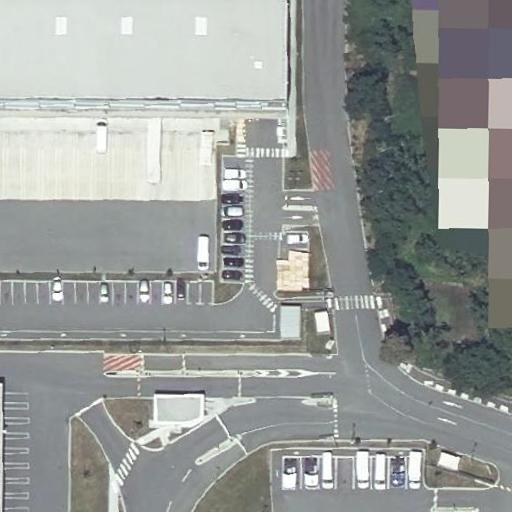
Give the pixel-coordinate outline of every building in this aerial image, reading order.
[(0,0),(0,108),(288,109),(288,0),(0,0)] [(511,0),(478,0),(450,73),(511,96),(511,135),(484,209),(511,219),(511,0)] [(288,109),(0,108),(0,117),(229,118),(288,118),(288,109)] [(280,304),(281,336),(302,335),(301,304),(280,304)] [(330,330),(326,309),(314,311),(317,332),(330,330)] [(203,417),(204,394),(154,394),(154,423),(192,423),(203,417)] [(457,469),(461,457),(441,451),(437,463),(457,469)]
